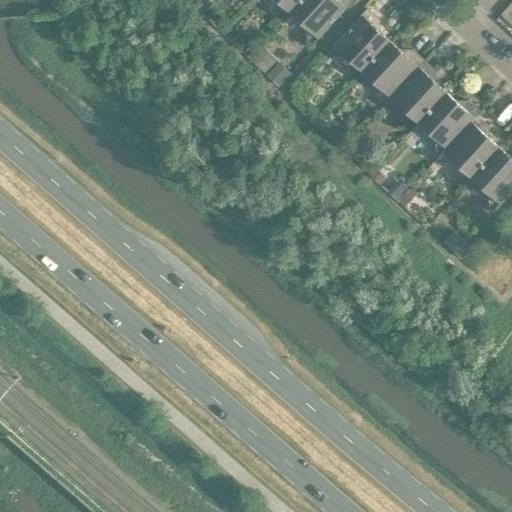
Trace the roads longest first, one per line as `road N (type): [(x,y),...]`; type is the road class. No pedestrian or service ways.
road 1 (primary): [(434,511),(0,132)]
road 2 (primary): [(0,212),(343,511)]
